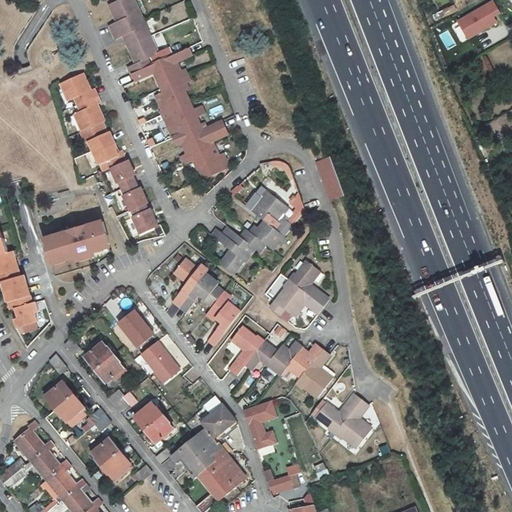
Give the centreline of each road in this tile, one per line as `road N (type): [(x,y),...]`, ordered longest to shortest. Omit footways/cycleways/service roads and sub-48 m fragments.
road 1 (motorway): [(327,0),(511,458)]
road 2 (motorway): [(511,373),(368,0)]
road 3 (residential): [(393,402),(357,365),(328,210),(305,156),(281,145),(260,151)]
road 4 (residential): [(126,273),(245,416),(266,505)]
road 5 (residential): [(75,0),(178,237)]
road 6 (residential): [(55,344),(195,511)]
road 7 (residential): [(260,151),(198,0)]
road 8 (residential): [(12,388),(114,511)]
road 9 (residential): [(17,187),(63,336)]
